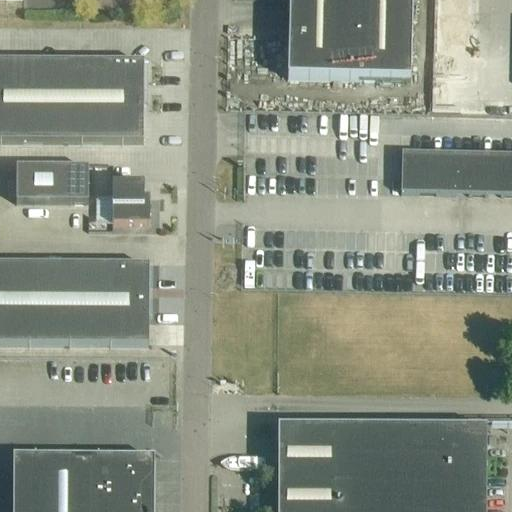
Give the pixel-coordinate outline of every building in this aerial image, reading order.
[(290,0),(289,86),(412,89),(414,0),(290,0)] [(0,67),(0,148),(144,149),(145,69),(0,67)] [(402,201),(511,203),(511,163),(403,160),(402,201)] [(17,171),(16,208),(88,208),(89,172),(17,171)] [(151,203),(145,203),(145,191),(113,191),(113,230),(150,230),(151,203)] [(0,350),(150,352),(150,271),(0,270),(0,350)] [(487,511),(488,436),(279,435),(278,511),(487,511)] [(15,462),(14,511),(154,511),(155,462),(15,462)]
